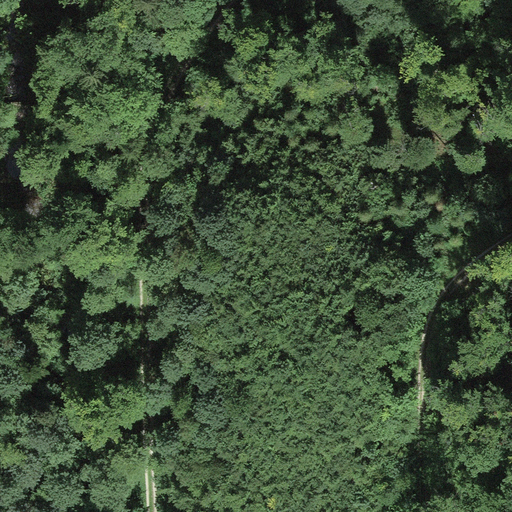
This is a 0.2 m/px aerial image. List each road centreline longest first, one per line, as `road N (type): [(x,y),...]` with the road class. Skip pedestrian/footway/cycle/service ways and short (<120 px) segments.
road 1 (track): [(153,511),(142,174),(171,66),(223,0)]
road 2 (track): [(511,234),(466,261),(433,307),(424,355),(424,511)]
